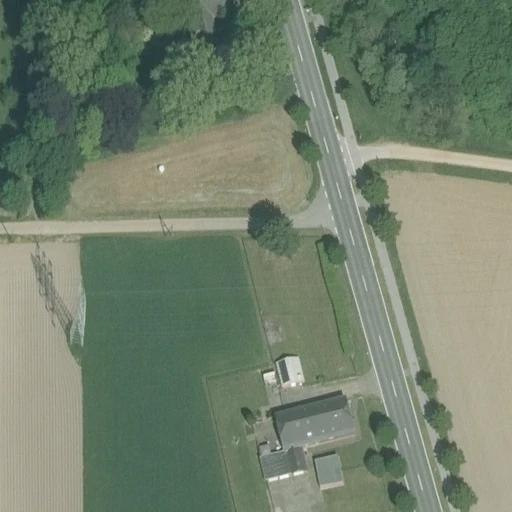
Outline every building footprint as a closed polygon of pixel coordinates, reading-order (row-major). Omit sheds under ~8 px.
[(245,0),(180,0),(187,27),(194,51),(217,46),(211,21),(249,11),(245,0)] [(303,384),(293,341),(273,346),(284,389),(303,384)] [(346,402),(276,420),(285,455),(301,451),(307,449),(308,453),(315,451),(314,447),(355,437),(346,402)] [(285,455),(261,461),(267,484),(307,474),(301,451),(285,455)] [(340,472),(337,460),(320,464),(323,476),(340,472)] [(340,472),(323,476),(325,488),(343,485),(340,472)]
